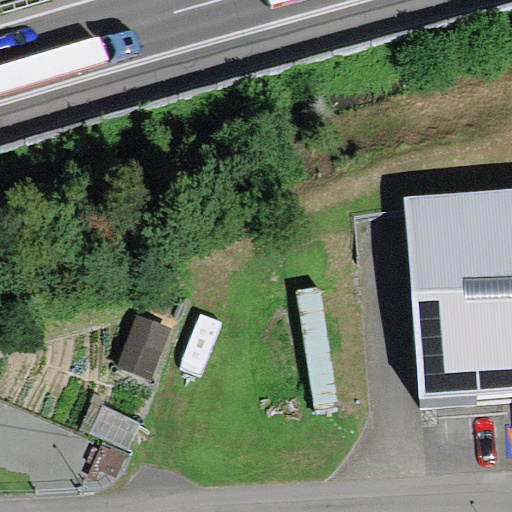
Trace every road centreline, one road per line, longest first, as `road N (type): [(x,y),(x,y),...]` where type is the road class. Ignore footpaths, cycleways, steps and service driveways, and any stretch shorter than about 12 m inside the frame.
road 1 (motorway): [(0,63),(219,0)]
road 2 (residential): [(319,511),(511,506)]
